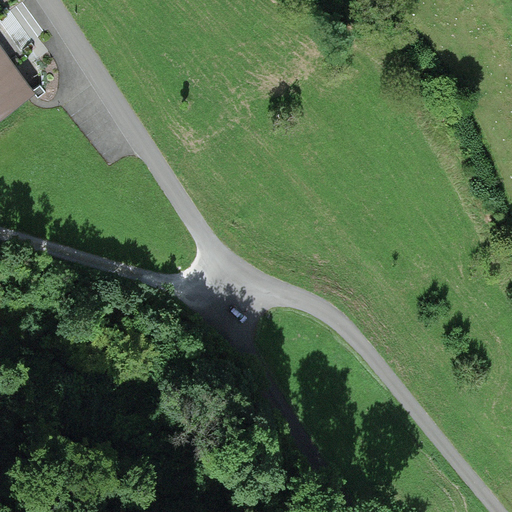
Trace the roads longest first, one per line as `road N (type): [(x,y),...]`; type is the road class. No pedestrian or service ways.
road 1 (residential): [(236,281),(299,300),(336,322),(494,511)]
road 2 (residential): [(44,0),(236,281)]
road 3 (unclassified): [(337,511),(240,343),(236,281)]
road 4 (residential): [(236,281),(185,294),(0,233)]
